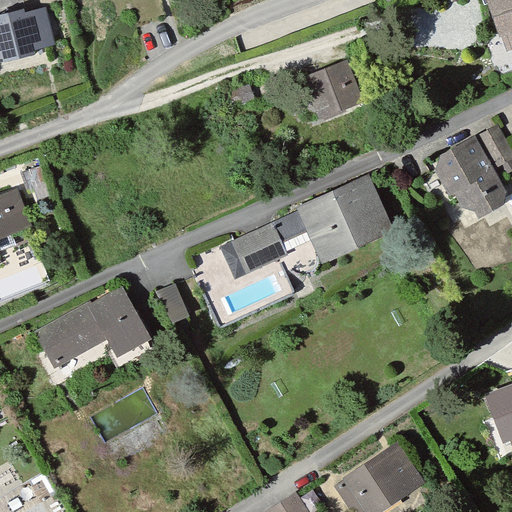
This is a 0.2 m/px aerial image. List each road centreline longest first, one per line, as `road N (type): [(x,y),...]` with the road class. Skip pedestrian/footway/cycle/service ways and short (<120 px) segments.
road 1 (residential): [(0,326),(511,94)]
road 2 (residential): [(0,146),(87,115),(201,42),(303,0)]
road 3 (residential): [(238,511),(511,331)]
